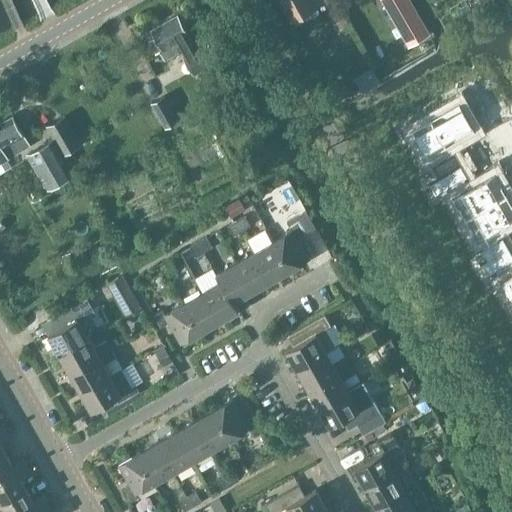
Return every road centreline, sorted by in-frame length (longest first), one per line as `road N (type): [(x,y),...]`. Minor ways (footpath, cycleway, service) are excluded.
road 1 (residential): [(60,463),(264,349)]
road 2 (residential): [(359,511),(264,349)]
road 3 (unclassified): [(0,64),(113,0)]
road 4 (unclassified): [(60,463),(0,357)]
